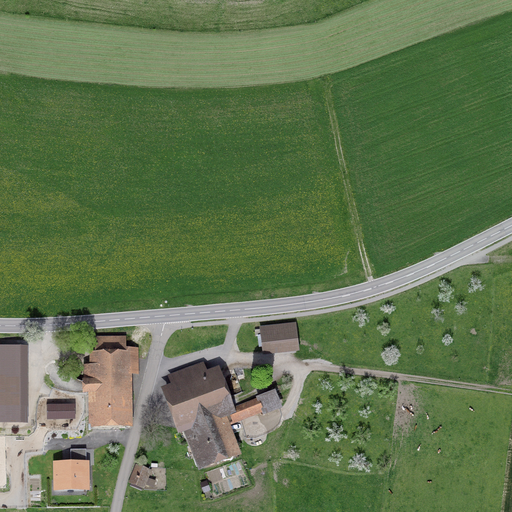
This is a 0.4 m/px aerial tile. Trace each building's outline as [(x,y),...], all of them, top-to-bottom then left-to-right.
[(295,346),(293,326),(263,329),(265,349),(295,346)] [(91,402),(91,425),(124,424),(123,340),(97,340),(98,369),(85,369),(86,392),(98,392),(98,402),(91,402)] [(20,348),(0,347),(0,420),(20,420),(20,348)] [(217,375),(206,379),(201,366),(171,377),(204,465),(233,454),(218,413),(239,405),(235,394),(226,398),(217,375)] [(261,411),(262,414),(279,408),(274,394),(236,408),(231,411),(234,421),(261,411)] [(76,416),(76,401),(48,400),(48,415),(76,416)] [(56,465),(56,488),(86,487),(86,465),(56,465)] [(137,465),(130,483),(142,488),(149,470),(137,465)]
